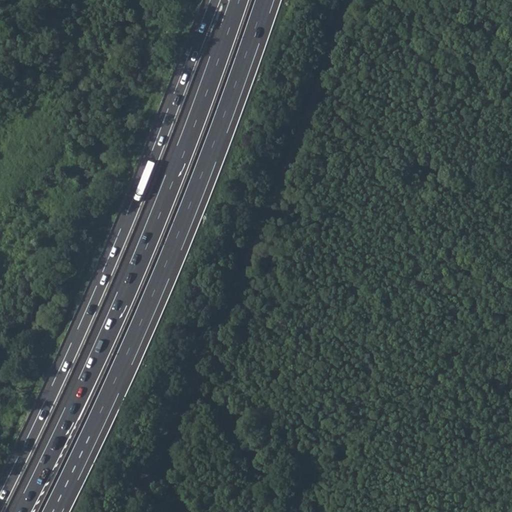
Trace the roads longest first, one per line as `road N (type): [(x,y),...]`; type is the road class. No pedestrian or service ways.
road 1 (residential): [(129,511),(250,261),(351,0)]
road 2 (motorway): [(239,0),(141,258),(24,511)]
road 3 (motorway): [(52,511),(159,279),(264,0)]
road 4 (trunk): [(216,0),(111,263),(0,502)]
